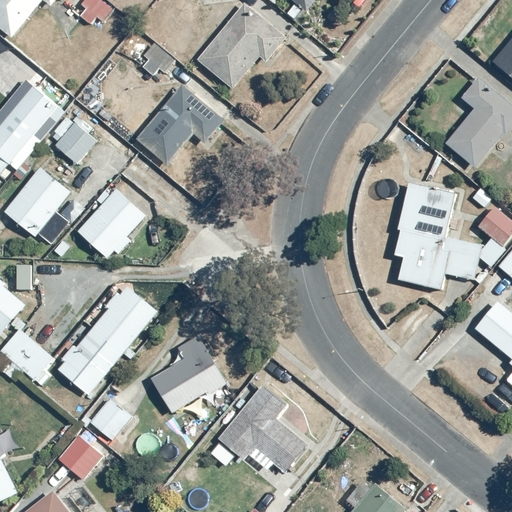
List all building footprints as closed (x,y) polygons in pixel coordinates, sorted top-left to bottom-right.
[(0,0),(0,28),(11,37),(41,0),(42,0),(50,6),(54,0),(0,0)] [(114,10),(101,0),(87,0),(77,13),(91,25),(97,18),(103,23),(114,10)] [(291,0),(306,11),(315,0),(291,0)] [(244,3),(196,60),(232,89),(259,57),(266,62),(286,37),(244,3)] [(511,36),(492,61),(511,77),(511,36)] [(176,62),(157,46),(135,73),(148,83),(159,69),(166,74),(176,62)] [(475,108),(445,143),(474,167),(503,132),(506,134),(511,127),(511,104),(479,77),(462,98),(475,108)] [(60,107),(31,84),(0,121),(0,174),(1,175),(10,165),(18,171),(41,143),(35,138),(60,107)] [(181,84),(136,139),(167,165),(193,134),(205,144),(225,120),(181,84)] [(98,140),(68,116),(49,141),(63,152),(79,164),(98,140)] [(40,167),(4,211),(35,236),(71,191),(40,167)] [(403,257),(398,279),(441,290),(450,251),(442,249),(456,193),(408,182),(396,229),(401,230),(394,255),(403,257)] [(481,186),(471,198),(486,210),(495,199),(481,186)] [(116,188),(77,231),(107,259),(114,251),(118,254),(130,240),(127,237),(146,216),(116,188)] [(88,204),(76,195),(63,210),(75,220),(88,204)] [(511,253),(500,268),(511,277),(511,253)] [(0,283),(0,335),(26,305),(0,283)] [(66,361),(58,370),(88,394),(157,311),(127,286),(121,294),(118,292),(106,306),(109,308),(77,347),(73,345),(62,358),(66,361)] [(511,311),(497,299),(474,328),(511,359),(509,363),(511,365),(511,311)] [(3,353),(27,372),(42,385),(49,377),(44,373),(55,359),(21,330),(3,353)] [(185,359),(153,379),(172,412),(206,392),(208,395),(227,384),(199,336),(178,348),(185,359)] [(27,372),(3,353),(0,356),(0,367),(18,383),(27,372)] [(262,383),(216,439),(242,461),(254,447),(285,472),(308,445),(276,419),(288,404),(262,383)] [(132,417),(109,398),(90,421),(114,440),(132,417)] [(98,452),(106,443),(88,427),(60,460),(84,480),(104,457),(98,452)] [(0,457),(0,501),(17,494),(0,457)] [(375,482),(350,511),(402,511),(406,508),(375,482)] [(69,511),(53,491),(25,511),(69,511)]
